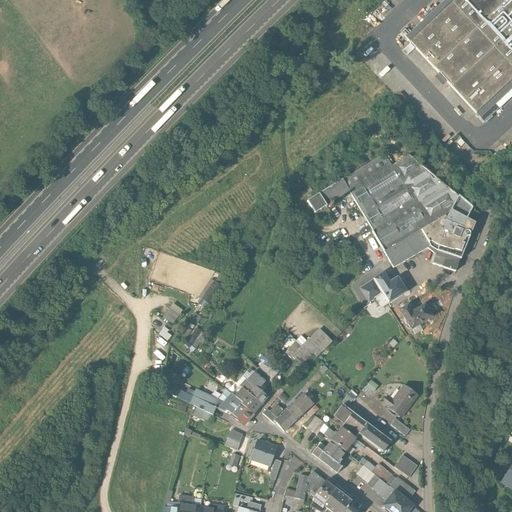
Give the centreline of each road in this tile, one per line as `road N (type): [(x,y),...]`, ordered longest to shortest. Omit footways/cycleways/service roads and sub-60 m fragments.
road 1 (motorway): [(0,296),(277,0)]
road 2 (motorway): [(245,0),(0,260)]
road 3 (residential): [(427,511),(436,380),(494,207)]
road 4 (residential): [(108,511),(146,301)]
road 5 (residential): [(380,511),(261,422)]
